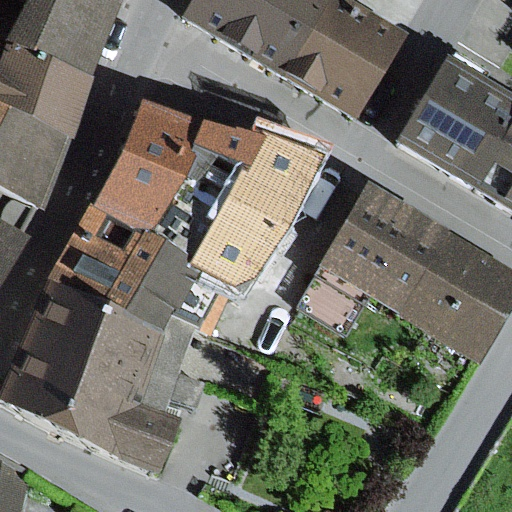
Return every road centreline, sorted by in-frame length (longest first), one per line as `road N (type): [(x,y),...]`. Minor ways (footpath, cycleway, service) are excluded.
road 1 (residential): [(160,0),(0,323)]
road 2 (residential): [(454,0),(362,166)]
road 3 (residential): [(511,355),(415,511)]
road 4 (residential): [(159,511),(0,436)]
